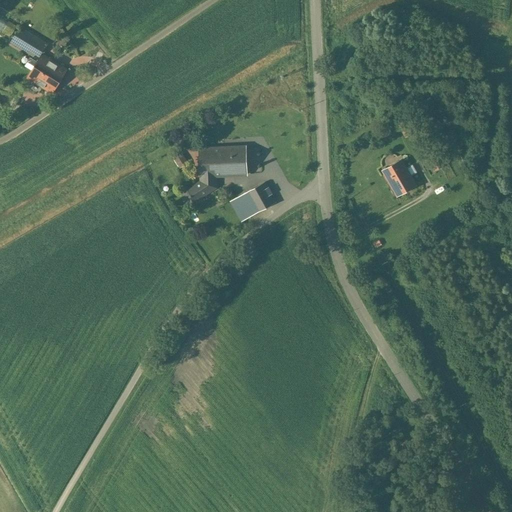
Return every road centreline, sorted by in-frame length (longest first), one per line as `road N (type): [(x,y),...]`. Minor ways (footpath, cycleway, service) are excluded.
road 1 (unclassified): [(323,185),(231,248),(178,307),(56,511)]
road 2 (unclassified): [(323,185),(343,279),(485,511)]
road 3 (unclassified): [(219,0),(0,141)]
road 4 (unclassified): [(315,0),(323,185)]
